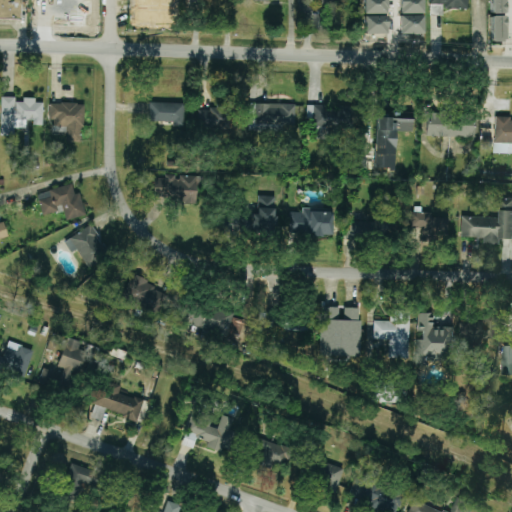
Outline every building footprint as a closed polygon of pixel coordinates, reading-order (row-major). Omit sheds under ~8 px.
[(0,0),(0,19),(20,20),(20,0),(0,0)] [(443,9),(468,9),(467,0),(430,0),(431,4),(443,4),(443,9)] [(489,0),(490,42),(504,42),(503,0),(489,0)] [(0,135),(1,97),(15,97),(15,102),(23,102),(23,98),(35,98),(35,102),(43,103),(42,126),(33,125),(33,120),(14,119),(13,136),(0,135)] [(49,104),(61,104),(61,103),(76,103),(77,105),(84,105),(83,128),(81,128),(81,142),(66,141),(66,127),(54,126),(54,119),(49,119),(49,104)] [(184,103),(149,103),(149,122),(173,122),(173,126),(183,126),(184,103)] [(255,124),(295,126),(296,105),(256,103),(255,124)] [(354,108),(307,106),(306,118),(313,119),(313,128),(353,130),(354,108)] [(198,108),(198,133),(230,132),(230,107),(198,108)] [(375,149),(395,149),(395,126),(413,126),(414,113),(389,112),(389,118),(376,117),(375,149)] [(427,137),(480,137),(480,115),(453,116),(453,112),(427,112),(427,137)] [(511,152),(511,120),(510,120),(510,117),(495,116),(495,153),(511,152)] [(374,168),(388,169),(389,154),(375,153),(374,168)] [(198,202),(198,176),(177,176),(177,175),(163,175),(163,179),(154,179),(154,202),(198,202)] [(37,195),(42,215),(57,211),(56,206),(61,204),(65,220),(85,214),(79,192),(74,194),(71,184),(48,190),(49,191),(37,195)] [(257,223),(274,224),(275,197),(258,196),(257,223)] [(462,217),(461,237),(484,238),(484,244),(500,244),(500,238),(511,238),(511,198),(501,198),(501,217),(462,217)] [(288,234),(332,235),(332,209),(301,208),(301,213),(289,213),(288,234)] [(448,215),(410,213),(409,228),(423,228),(423,234),(447,235),(448,215)] [(345,238),(373,239),(374,222),(345,221),(345,238)] [(0,239),(8,236),(3,222),(0,223),(0,239)] [(64,242),(90,225),(98,236),(96,237),(101,245),(103,244),(111,255),(89,269),(76,250),(71,252),(64,242)] [(121,299),(157,316),(169,293),(133,276),(121,299)] [(232,318),(233,312),(195,304),(190,328),(240,339),(244,321),(232,318)] [(319,356),(360,357),(361,308),(320,307),(319,356)] [(374,321),(373,339),(389,339),(389,358),(408,359),(410,310),(388,310),(388,321),(374,321)] [(415,363),(452,363),(452,328),(432,328),(432,313),(419,313),(419,340),(415,340),(415,363)] [(483,322),(460,322),(460,347),(482,346),(481,339),(498,338),(497,315),(483,316),(483,322)] [(67,338),(80,343),(78,349),(85,351),(77,374),(72,372),(64,392),(38,382),(43,368),(61,374),(63,369),(57,366),(67,338)] [(511,345),(503,346),(504,375),(511,374),(511,345)] [(0,373),(22,381),(32,351),(20,346),(19,352),(6,347),(2,357),(0,356),(0,373)] [(97,388),(107,391),(110,382),(120,386),(118,393),(133,398),(134,396),(143,400),(136,423),(122,418),(123,415),(92,403),(97,388)] [(407,383),(370,382),(369,402),(407,403),(407,383)] [(92,419),(103,421),(105,408),(95,406),(92,419)] [(235,419),(222,415),(217,429),(209,427),(211,418),(193,412),(185,435),(208,443),(206,448),(224,453),(235,419)] [(288,465),(288,443),(256,442),(256,449),(261,449),(261,464),(288,465)] [(335,492),(343,469),(321,461),(313,485),(335,492)] [(98,472),(70,463),(60,497),(77,502),(82,484),(93,487),(98,472)] [(356,476),(348,497),(389,511),(397,511),(404,494),(356,476)] [(445,511),(413,500),(408,511),(463,511),(468,501),(457,497),(451,511),(445,511)] [(163,511),(179,511),(181,506),(167,501),(163,511)]
